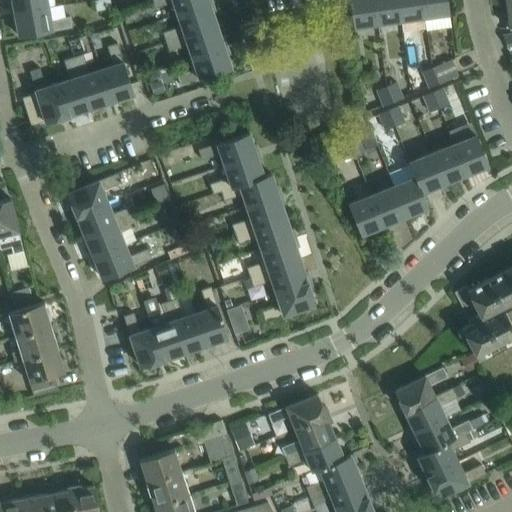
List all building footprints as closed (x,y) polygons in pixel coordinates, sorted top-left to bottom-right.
[(11,0),(12,3),(9,4),(11,13),(47,7),(45,0),(11,0)] [(151,0),(154,8),(173,1),(177,13),(211,2),(210,0),(151,0)] [(376,23),(373,0),(348,0),(352,26),(376,23)] [(400,20),(397,0),(373,0),(376,23),(400,20)] [(424,16),(421,0),(397,0),(400,20),(424,16)] [(421,0),(424,16),(426,30),(450,27),(446,0),(421,0)] [(214,11),(211,2),(177,13),(181,25),(162,31),(165,41),(216,25),(211,12),(214,11)] [(49,20),(47,7),(11,13),(13,23),(16,22),(18,36),(71,27),(69,16),(49,20)] [(220,37),(216,25),(165,41),(168,51),(188,44),(192,56),(225,44),(222,36),(220,37)] [(511,33),(501,35),(506,46),(511,45),(511,33)] [(112,64),(101,68),(112,103),(121,100),(120,97),(133,93),(116,42),(106,45),(112,64)] [(229,54),(225,44),(192,56),(196,68),(176,75),(180,85),(230,68),(226,55),(229,54)] [(112,103),(101,68),(88,72),(82,52),(72,56),(89,107),(101,103),(102,106),(112,103)] [(89,107),(72,56),(63,59),(69,78),(56,82),(68,117),(77,114),(76,111),(89,107)] [(451,59),(436,65),(442,81),(457,75),(451,59)] [(442,81),(436,65),(421,71),(428,87),(442,81)] [(68,117),(56,82),(44,86),(39,67),(28,71),(35,92),(21,97),(30,124),(44,120),(45,121),(58,117),(59,120),(68,117)] [(395,82),(385,86),(392,101),(402,97),(395,82)] [(392,101),(385,86),(376,90),(382,105),(392,101)] [(442,88),(432,91),(438,107),(448,103),(442,88)] [(438,107),(432,91),(422,95),(428,111),(438,107)] [(397,106),(387,110),(394,125),(404,121),(397,106)] [(394,125),(387,110),(377,114),(384,129),(394,125)] [(219,153),(223,163),(257,151),(255,144),(252,145),(248,132),(197,149),(201,159),(219,153)] [(475,134),(453,143),(465,174),(488,164),(475,134)] [(364,150),(357,135),(347,139),(354,154),(364,150)] [(354,154),(347,139),(337,143),(344,159),(354,154)] [(465,174),(453,143),(432,152),(444,182),(465,174)] [(261,162),(257,151),(223,163),(227,175),(208,182),(211,192),(219,189),(262,175),(258,163),(261,162)] [(444,182),(432,152),(408,161),(415,176),(421,192),(444,182)] [(69,206),(72,214),(105,201),(101,190),(120,182),(116,172),(66,192),(72,205),(69,206)] [(270,173),(262,175),(219,189),(222,199),(241,193),(245,205),(280,194),(277,185),(274,186),(270,173)] [(427,206),(421,192),(415,176),(392,185),(405,216),(427,206)] [(161,184),(149,188),(156,205),(167,200),(161,184)] [(405,216),(392,185),(370,194),(382,225),(405,216)] [(283,203),(280,194),(245,205),(249,216),(230,223),(233,232),(284,215),(280,204),(283,203)] [(382,225),(370,194),(347,204),(360,234),(382,225)] [(0,234),(8,232),(16,264),(25,261),(10,198),(0,200),(0,234)] [(83,234),(132,214),(129,207),(110,214),(105,201),(72,214),(76,224),(79,223),(83,234)] [(137,225),(132,214),(83,234),(89,247),(86,248),(89,257),(123,243),(118,232),(137,225)] [(289,229),(284,215),(233,232),(237,242),(256,236),(260,248),(295,237),(292,228),(289,229)] [(298,246),(295,237),(260,248),(264,259),(245,266),(248,275),(299,258),(295,247),(298,246)] [(128,256),(123,243),(89,257),(93,266),(96,265),(101,278),(150,259),(146,249),(128,256)] [(188,243),(167,252),(170,259),(191,251),(188,243)] [(303,272),(299,258),(248,275),(251,285),(270,279),(274,291),(309,280),(306,271),(303,272)] [(469,322),(511,299),(511,265),(494,275),(496,278),(481,286),(479,282),(467,289),(465,285),(453,291),(469,322)] [(312,289),(309,280),(274,291),(279,304),(260,310),(263,320),(314,303),(310,290),(312,289)] [(206,308),(195,312),(206,346),(215,344),(214,341),(227,336),(210,284),(200,288),(206,308)] [(21,289),(10,292),(13,304),(24,301),(21,289)] [(206,346),(195,312),(182,316),(175,296),(166,299),(184,351),(196,347),(197,350),(206,346)] [(166,299),(156,303),(159,311),(147,315),(151,327),(152,327),(163,361),(172,358),(171,355),(184,351),(166,299)] [(7,312),(14,335),(50,325),(43,301),(7,312)] [(511,304),(463,331),(468,341),(477,358),(490,351),(488,347),(502,339),(504,343),(511,339),(511,304)] [(241,307),(228,312),(231,322),(245,317),(241,307)] [(152,327),(151,327),(139,331),(133,312),(122,315),(140,366),(153,362),(154,364),(163,361),(152,327)] [(57,348),(50,325),(14,335),(21,358),(57,348)] [(64,371),(57,348),(21,358),(32,395),(58,390),(53,374),(64,371)] [(401,413),(404,411),(436,395),(430,384),(446,376),(442,366),(394,390),(400,402),(397,404),(401,413)] [(453,387),(452,388),(457,398),(464,394),(459,384),(453,387)] [(446,416),(441,405),(457,398),(452,388),(436,395),(404,411),(410,423),(407,424),(411,433),(446,416)] [(290,416),(295,427),(328,414),(324,405),(321,406),(316,393),(267,413),(271,424),(290,416)] [(331,423),(328,414),(295,427),(300,439),(280,447),(284,456),(333,436),(329,424),(331,423)] [(478,415),(467,420),(471,428),(482,423),(478,415)] [(424,452),(464,432),(471,428),(467,420),(467,419),(451,426),(446,416),(411,433),(415,441),(418,440),(424,451),(424,452)] [(222,459),(231,456),(232,456),(225,432),(202,439),(209,462),(221,458),(222,459)] [(469,441),(464,432),(424,452),(424,451),(416,455),(422,467),(420,469),(424,477),(457,461),(452,450),(469,441)] [(338,448),(333,436),(284,456),(288,465),(307,458),(312,470),(319,467),(319,466),(345,456),(344,456),(341,447),(338,448)] [(138,459),(146,484),(181,472),(173,448),(138,459)] [(352,453),(344,456),(345,456),(319,466),(319,467),(324,479),(305,486),(308,495),(358,475),(353,463),(356,462),(352,453)] [(232,456),(231,456),(222,459),(228,481),(239,478),(232,456)] [(463,472),(457,461),(424,477),(428,486),(431,485),(437,497),(485,473),(480,464),(463,472)] [(188,494),(181,472),(146,484),(153,506),(188,494)] [(363,488),(358,475),(308,495),(312,505),(331,497),(336,509),(369,495),(366,486),(363,488)] [(246,501),(239,478),(228,481),(235,505),(246,501)] [(78,483),(67,486),(72,511),(97,511),(92,484),(79,487),(78,483)] [(72,511),(67,486),(67,489),(45,493),(48,511),(72,511)] [(48,511),(45,493),(21,497),(23,511),(48,511)] [(193,511),(188,494),(153,506),(154,511),(193,511)] [(369,495),(336,509),(335,509),(336,511),(372,511),(370,505),(373,504),(369,495)] [(23,511),(21,497),(0,500),(0,511),(23,511)] [(266,501),(243,508),(243,511),(271,511),(272,511),(266,501)]
